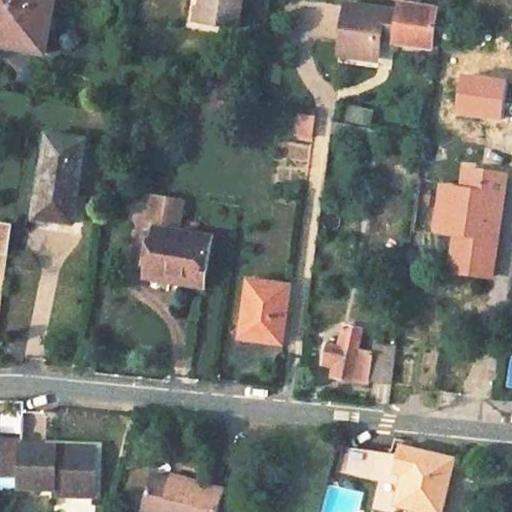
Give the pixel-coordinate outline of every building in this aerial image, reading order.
[(54,0),(0,0),(0,37),(24,41),(23,50),(45,54),(54,0)] [(205,0),(203,17),(197,16),(195,30),(235,36),(237,21),(239,0),(205,0)] [(419,0),(396,0),(394,13),(344,4),(340,26),(334,59),(377,66),(382,43),(392,45),(430,52),(432,40),(439,41),(440,32),(434,31),(437,12),(418,9),(419,0)] [(207,76),(204,104),(220,106),(224,78),(207,76)] [(345,120),(371,127),(375,111),(349,104),(345,120)] [(87,139),(51,133),(38,217),(73,223),(87,139)] [(484,176),(466,173),(463,193),(482,196),(484,176)] [(506,180),(484,176),(482,196),(463,193),(448,190),(441,234),(456,236),(450,275),(491,281),(506,180)] [(14,224),(0,222),(0,252),(10,253),(14,224)] [(212,239),(157,229),(155,242),(149,241),(143,265),(150,265),(147,279),(202,289),(212,239)] [(290,288),(249,283),(240,337),(283,342),(290,288)] [(442,325),(404,320),(403,339),(439,344),(442,325)] [(344,327),(343,334),(341,348),(328,345),(325,368),(335,370),(333,384),(368,390),(369,385),(389,389),(396,343),(372,339),(371,354),(357,351),(359,337),(360,330),(344,327)] [(0,480),(18,479),(18,483),(18,494),(54,495),(93,495),(94,450),(31,449),(18,449),(18,444),(0,444),(0,480)] [(441,511),(453,463),(403,451),(396,478),(405,480),(399,507),(420,511),(441,511)] [(511,467),(511,459),(468,454),(464,472),(510,476),(511,467)] [(216,511),(224,488),(153,468),(140,511),(216,511)]
